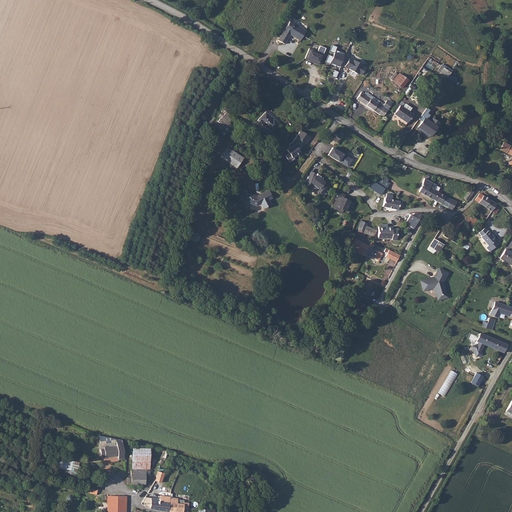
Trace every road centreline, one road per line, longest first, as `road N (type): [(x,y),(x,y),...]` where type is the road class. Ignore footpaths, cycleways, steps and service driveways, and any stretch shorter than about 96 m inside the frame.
road 1 (tertiary): [(149,0),(391,152),(482,184),(511,209)]
road 2 (unclassified): [(511,349),(422,511)]
road 3 (track): [(136,502),(125,490),(34,477),(0,463)]
